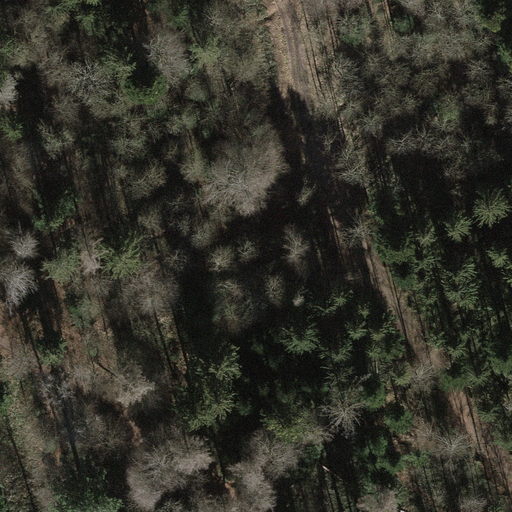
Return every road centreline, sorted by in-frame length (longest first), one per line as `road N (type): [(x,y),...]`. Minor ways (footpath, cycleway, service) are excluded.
road 1 (track): [(284,0),(296,34),(299,114),(326,201),(511,479)]
road 2 (track): [(261,511),(185,469),(0,336)]
